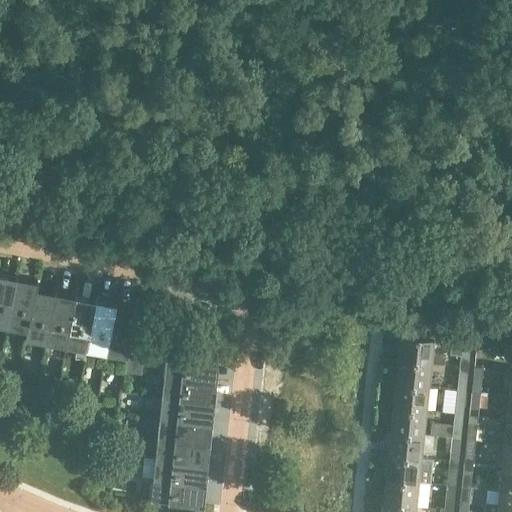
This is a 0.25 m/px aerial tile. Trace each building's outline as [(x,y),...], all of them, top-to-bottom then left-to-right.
[(0,271),(0,324),(7,326),(17,275),(0,271)] [(36,286),(38,278),(17,275),(7,326),(26,329),(27,329),(35,287),(36,287),(37,286),(36,286)] [(26,329),(25,337),(46,341),(56,290),(37,286),(36,287),(35,287),(27,329),(26,329)] [(56,290),(46,341),(66,345),(76,294),(56,290)] [(86,349),(96,297),(76,294),(66,345),(86,349)] [(106,352),(115,301),(96,297),(86,349),(106,352)] [(127,356),(136,305),(115,301),(106,352),(127,356)] [(208,347),(214,326),(202,322),(196,344),(208,347)] [(433,337),(401,334),(398,358),(431,362),(443,363),(444,353),(432,351),(433,337)] [(460,357),(469,358),(470,341),(462,340),(460,357)] [(218,360),(166,354),(164,375),(216,380),(218,360)] [(428,386),(431,362),(398,358),(396,382),(428,386)] [(467,373),(458,372),(456,388),(465,389),(467,373)] [(482,374),(473,373),(471,390),(480,391),(482,374)] [(213,401),(216,380),(164,375),(161,395),(213,401)] [(396,382),(393,406),(426,409),(428,386),(396,382)] [(463,406),(465,389),(456,388),(454,405),(463,406)] [(469,406),(478,407),(480,391),(471,390),(469,406)] [(213,401),(161,395),(159,415),(211,421),(213,401)] [(390,430),(423,433),(426,409),(393,406),(390,430)] [(209,441),(211,421),(159,415),(157,436),(209,441)] [(511,442),(511,418),(506,418),(500,417),(498,430),(504,430),(503,441),(511,442)] [(462,420),(453,420),(451,436),(460,437),(462,420)] [(477,422),(468,421),(466,438),(475,439),(477,422)] [(421,457),(423,433),(390,430),(388,453),(421,457)] [(209,441),(157,436),(155,456),(207,461),(209,441)] [(449,452),(458,453),(460,437),(451,436),(449,452)] [(464,454),(473,455),(475,439),(466,438),(464,454)] [(494,464),(501,465),(511,466),(511,442),(503,441),(502,454),(495,454),(494,464)] [(418,481),(419,468),(431,469),(432,458),(421,457),(388,453),(385,477),(418,481)] [(155,456),(153,476),(205,482),(207,461),(155,456)] [(498,489),(511,490),(511,466),(501,465),(498,489)] [(457,468),(448,467),(446,484),(455,485),(457,468)] [(472,469),(462,469),(461,485),(470,486),(472,469)] [(150,496),(202,502),(205,482),(153,476),(150,496)] [(415,505),(418,481),(385,477),(383,501),(415,505)] [(453,501),(455,485),(446,484),(444,500),(453,501)] [(459,502),(468,502),(470,486),(461,485),(459,502)] [(483,501),(482,511),(486,511),(511,511),(511,490),(498,489),(497,502),(483,501)] [(381,511),(414,511),(415,505),(383,501),(381,511)]
